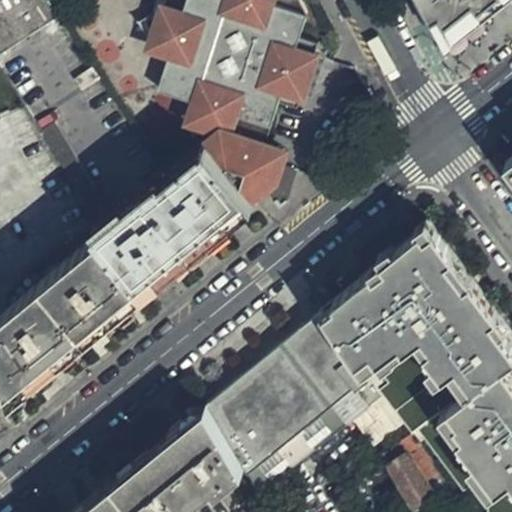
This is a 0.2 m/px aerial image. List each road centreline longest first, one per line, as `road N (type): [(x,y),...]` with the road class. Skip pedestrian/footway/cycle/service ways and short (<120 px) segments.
road 1 (tertiary): [(439,135),(179,344),(0,510)]
road 2 (residential): [(363,0),(439,135)]
road 3 (residential): [(439,135),(511,243)]
